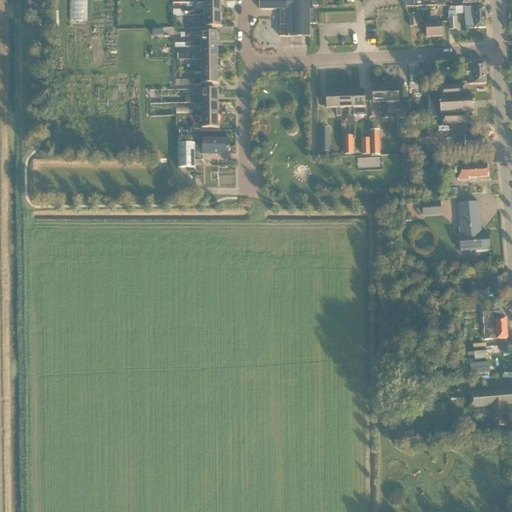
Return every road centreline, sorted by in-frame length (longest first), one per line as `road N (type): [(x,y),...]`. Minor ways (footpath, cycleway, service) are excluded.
road 1 (residential): [(498,49),(244,64)]
road 2 (tertiary): [(511,225),(498,49)]
